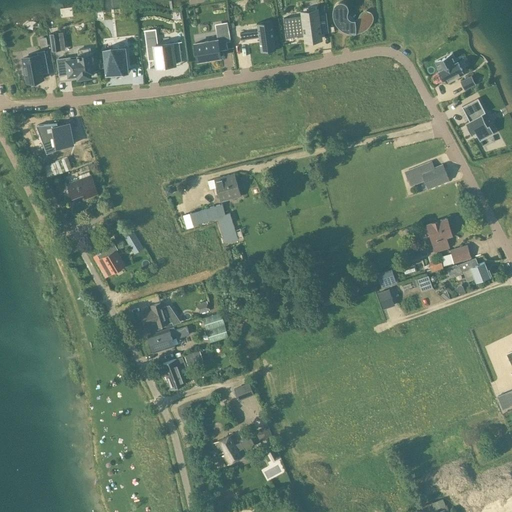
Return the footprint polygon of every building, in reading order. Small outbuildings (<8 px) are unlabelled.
[(334,10),(334,11),(334,13),(334,15),(334,17),(335,18),(336,20),(337,22),(337,23),(339,24),(340,26),(341,27),(343,28),(344,29),(346,30),(347,30),(349,31),(351,31),(353,31),(354,31),(356,31),(358,31),(360,31),(361,30),(363,29),(364,28),(366,27),(367,26),(369,25),(370,24),(371,22),(372,21),(372,20),(372,19),(372,18),(372,17),(372,16),(372,15),(372,14),(371,14),(371,13),(370,13),(370,12),(369,12),(368,12),(367,11),(366,11),(365,11),(364,12),(363,12),(362,13),(361,14),(361,15),(360,15),(360,16),(360,17),(359,18),(358,19),(357,20),(356,20),(355,21),(354,21),(354,19),(353,17),(352,15),(350,14),(348,14),(347,14),(347,13),(347,12),(347,11),(347,10),(348,9),(348,8),(347,6),(347,5),(346,5),(346,4),(345,3),(344,3),(344,2),(343,2),(342,2),(341,2),(340,2),(339,2),(338,2),(338,3),(337,3),(336,4),(335,5),(335,6),(334,7),(334,8),(334,10)] [(285,17),(284,18),(286,37),(304,35),(305,42),(313,41),(323,40),(322,33),(329,32),(327,12),(326,12),(326,14),(320,15),(319,8),(308,9),(301,10),(301,17),(285,19),(285,17)] [(261,51),(276,49),(272,21),(257,23),(261,51)] [(218,30),(219,39),(195,43),(198,63),(207,61),(207,59),(221,56),(220,50),(228,49),(225,36),(229,35),(228,28),(218,30)] [(58,34),(50,35),(52,51),(61,49),(58,34)] [(156,40),(147,42),(150,63),(156,62),(157,67),(163,66),(164,70),(176,68),(176,64),(183,63),(180,45),(157,48),(156,40)] [(126,47),(103,50),(106,75),(109,75),(129,72),(127,49),(126,47)] [(78,56),(57,59),(59,74),(69,73),(69,75),(78,74),(79,78),(91,76),(90,72),(93,72),(90,48),(78,49),(79,55),(78,55),(78,56)] [(43,79),(42,72),(43,70),(48,69),(45,50),(37,51),(38,55),(23,58),(25,66),(22,66),(24,74),(26,73),(27,82),(43,79)] [(458,61),(456,62),(452,53),(435,62),(440,70),(438,71),(443,79),(444,78),(446,83),(464,74),(462,69),(458,61)] [(475,83),(472,76),(461,82),(465,89),(475,83)] [(478,98),(462,106),(469,120),(466,122),(472,134),(476,132),(480,140),(494,133),(489,124),(488,125),(482,114),(486,112),(478,98)] [(16,142),(25,139),(19,121),(10,124),(16,142)] [(57,123),(37,125),(47,153),(62,147),(62,146),(74,143),(70,122),(58,125),(57,123)] [(471,155),(484,151),(482,145),(471,149),(470,145),(461,147),(462,152),(469,149),(471,155)] [(66,156),(41,165),(46,178),(70,169),(66,156)] [(410,185),(425,179),(429,188),(449,180),(443,164),(432,168),(429,162),(405,172),(410,185)] [(91,175),(89,171),(79,175),(80,179),(68,183),(73,197),(87,192),(89,196),(98,193),(91,175)] [(221,200),(240,195),(235,174),(215,179),(221,200)] [(189,212),(192,223),(193,224),(217,217),(226,243),(239,239),(230,212),(226,213),(222,203),(189,212)] [(445,237),(452,234),(447,218),(428,223),(436,251),(448,247),(445,237)] [(125,237),(135,253),(143,248),(134,232),(125,237)] [(101,252),(94,256),(106,276),(113,272),(125,265),(120,258),(116,250),(118,248),(112,238),(102,244),(106,250),(101,252)] [(304,252),(301,241),(294,243),(297,254),(304,252)] [(455,261),(470,256),(467,246),(452,250),(455,261)] [(316,257),(321,256),(319,250),(307,253),(310,263),(317,261),(316,257)] [(457,265),(457,264),(447,268),(450,275),(455,273),(456,275),(464,272),(468,280),(476,277),(477,280),(490,276),(489,275),(491,274),(489,268),(487,269),(484,261),(478,264),(476,257),(457,265)] [(392,268),(377,273),(381,285),(396,281),(392,268)] [(433,286),(428,274),(417,277),(422,290),(433,286)] [(383,308),(395,304),(389,288),(378,292),(383,308)] [(210,310),(207,300),(196,304),(199,313),(210,310)] [(162,328),(161,325),(172,321),(167,305),(162,307),(161,302),(151,305),(152,308),(141,312),(146,327),(148,326),(150,332),(162,328)] [(211,343),(229,338),(221,311),(203,316),(211,343)] [(175,329),(174,326),(148,335),(154,352),(175,345),(172,335),(176,334),(177,338),(190,334),(187,325),(175,329)] [(466,356),(479,393),(503,384),(489,347),(466,356)] [(184,355),(188,366),(199,362),(195,351),(184,355)] [(162,364),(171,388),(185,383),(180,369),(187,367),(183,356),(162,364)] [(254,393),(250,382),(234,389),(238,399),(254,393)] [(511,405),(511,390),(498,396),(503,409),(511,405)] [(475,412),(459,421),(463,429),(479,421),(475,412)] [(424,496),(477,476),(457,423),(404,443),(424,496)] [(238,443),(233,434),(214,443),(226,464),(245,455),(241,449),(244,447),(245,450),(255,444),(249,434),(240,440),(241,441),(238,443)]
